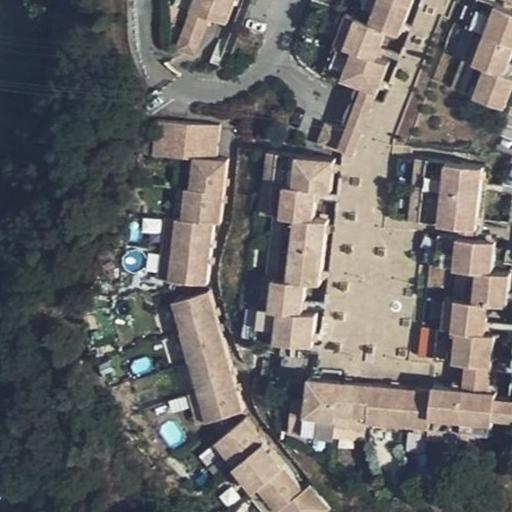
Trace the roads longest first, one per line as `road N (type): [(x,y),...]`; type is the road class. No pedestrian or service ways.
road 1 (unknown): [(269,67),(335,89),(365,114),(380,151),(378,303)]
road 2 (residential): [(152,0),(161,62),(171,76),(206,90),(249,81),(269,67),(297,0)]
